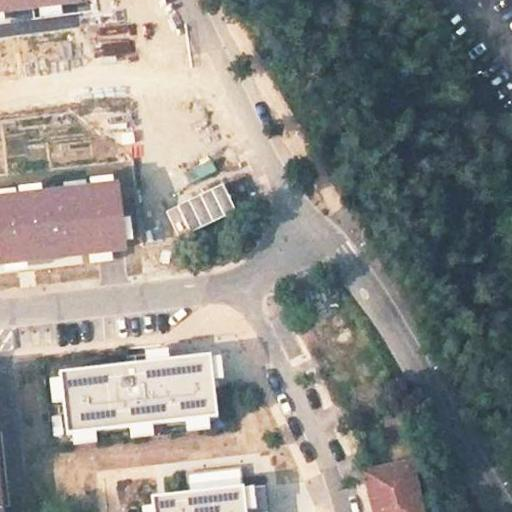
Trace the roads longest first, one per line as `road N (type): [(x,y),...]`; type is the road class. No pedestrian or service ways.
road 1 (residential): [(509,511),(360,271),(305,230)]
road 2 (residential): [(187,0),(305,230)]
road 3 (residential): [(0,314),(247,288)]
road 4 (residential): [(247,288),(342,511)]
road 5 (unknown): [(0,347),(19,511)]
road 6 (unknown): [(244,511),(231,456),(154,462)]
